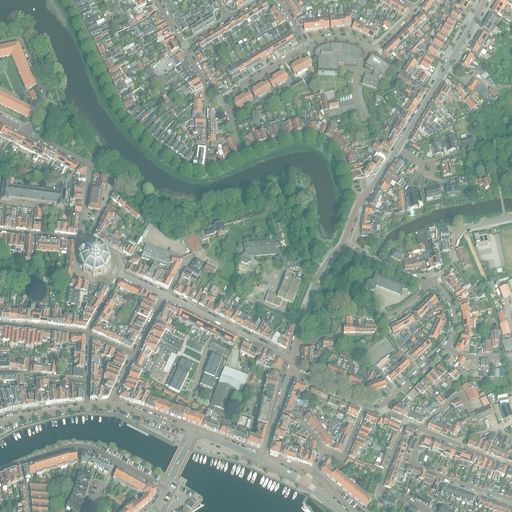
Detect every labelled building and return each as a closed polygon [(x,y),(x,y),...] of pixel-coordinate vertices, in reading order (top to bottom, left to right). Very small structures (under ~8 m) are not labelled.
[(143,0),(140,0),(135,3),(138,8),(146,4),(143,0)] [(212,0),(210,0),(206,3),(209,8),(215,4),(213,1),(212,0)] [(392,0),(387,0),(384,4),(387,6),(385,8),(388,10),(393,1),(392,0)] [(428,0),(426,0),(424,4),(436,12),(437,10),(432,6),(434,4),(433,3),(428,0)] [(87,4),(78,8),(81,13),(92,8),(91,7),(90,5),(94,3),(93,1),(91,2),(87,4)] [(263,2),(259,4),(266,14),(263,10),(268,7),(265,1),(263,2)] [(393,1),(388,10),(389,11),(391,8),(394,10),(398,3),(393,1)] [(468,5),(461,1),(459,4),(457,3),(456,4),(454,3),(452,6),(458,9),(459,6),(465,10),(468,5)] [(497,1),(494,6),(501,10),(504,5),(497,1)] [(173,2),(166,6),(169,11),(176,7),(173,2)] [(296,3),(290,7),(293,12),(299,8),(296,3)] [(353,3),(352,10),(347,10),(347,14),(351,13),(352,11),(355,12),(356,6),(356,4),(353,3)] [(398,3),(394,10),(396,11),(395,14),(397,15),(403,6),(398,3)] [(146,11),(146,12),(155,8),(153,4),(146,7),(146,8),(142,10),(144,12),(146,11)] [(215,4),(209,8),(212,13),(209,14),(212,15),(212,13),(218,10),(217,7),(215,4)] [(257,6),(255,7),(259,13),(262,11),(264,15),(266,14),(259,4),(257,6)] [(436,12),(424,4),(421,8),(429,14),(431,11),(432,12),(435,14),(436,12)] [(403,6),(397,15),(399,16),(400,14),(403,15),(405,12),(406,12),(408,9),(403,6)] [(501,10),(494,6),(492,11),(498,15),(501,10)] [(176,7),(169,11),(170,13),(172,16),(179,13),(176,7)] [(253,8),(250,10),(256,20),(258,19),(256,15),(259,13),(255,7),(253,8)] [(278,9),(277,7),(269,11),(272,16),(280,11),(278,9)] [(457,20),(462,13),(456,9),(456,10),(452,7),(450,9),(452,10),(449,15),(457,20)] [(93,8),(92,8),(81,13),(84,21),(93,17),(92,14),(94,13),(95,12),(93,8)] [(155,8),(146,12),(148,14),(145,15),(146,17),(157,11),(155,8)] [(299,8),(293,12),(296,17),(302,13),(299,8)] [(247,12),(246,13),(249,19),(252,17),(255,21),(256,20),(250,10),(247,12)] [(282,15),(280,11),(272,16),(275,21),(283,16),(282,15)] [(179,13),(172,16),(174,20),(175,21),(182,18),(179,13)] [(244,14),(241,15),(247,26),(249,25),(246,21),(249,19),(246,13),(244,14)] [(146,21),(148,25),(161,18),(159,14),(146,21)] [(210,16),(206,18),(210,25),(214,23),(214,22),(215,21),(212,15),(209,14),(210,16)] [(421,14),(417,18),(422,22),(426,18),(421,14)] [(448,20),(446,23),(453,27),(456,22),(449,18),(450,17),(444,14),(442,16),(448,20)] [(490,14),(486,21),(492,24),(496,18),(500,21),(501,18),(494,14),(493,16),(490,14)] [(238,18),(236,19),(240,24),(243,22),(245,27),(247,26),(241,15),(238,17),(238,18)] [(355,20),(352,28),(357,30),(364,15),(364,16),(362,15),(358,22),(355,20)] [(364,15),(357,30),(362,33),(366,26),(363,24),(364,21),(364,20),(366,16),(364,15)] [(93,17),(84,21),(87,26),(95,23),(95,22),(99,21),(99,19),(97,16),(95,16),(93,17)] [(283,16),(275,21),(278,26),(286,21),(283,16)] [(163,22),(161,18),(148,25),(150,29),(163,22)] [(182,18),(175,21),(178,26),(185,23),(182,18)] [(200,22),(202,25),(203,25),(205,28),(210,25),(206,18),(200,22)] [(417,18),(413,22),(418,26),(420,28),(423,24),(421,22),(422,22),(417,18)] [(95,23),(87,26),(89,32),(98,28),(96,25),(104,21),(103,19),(99,21),(95,22),(95,23)] [(240,24),(236,19),(235,20),(234,19),(231,21),(235,27),(238,32),(239,30),(237,26),(240,24)] [(366,24),(366,26),(362,33),(367,35),(371,27),(372,25),(374,21),(372,20),(369,26),(366,24)] [(303,25),(304,31),(309,30),(308,22),(303,22),(303,21),(300,21),(301,26),(303,25)] [(383,23),(384,25),(382,26),(386,31),(391,27),(385,21),(383,23)] [(492,24),(486,21),(482,27),(485,29),(483,32),(490,35),(491,32),(489,31),(491,27),(493,28),(494,26),(492,24)] [(143,33),(145,35),(145,36),(155,30),(156,33),(158,32),(166,27),(163,22),(150,29),(143,33)] [(200,22),(195,25),(199,32),(204,29),(204,28),(205,28),(203,25),(202,25),(200,22)] [(227,24),(225,25),(229,31),(232,29),(234,33),(236,32),(230,22),(227,24)] [(413,22),(409,26),(414,31),(416,30),(417,31),(420,28),(418,26),(413,22)] [(185,23),(178,26),(178,27),(180,30),(182,32),(188,28),(189,29),(189,26),(187,27),(185,23)] [(446,23),(444,28),(450,32),(453,27),(446,23)] [(98,28),(89,32),(92,37),(101,33),(100,30),(108,26),(107,24),(98,28)] [(189,26),(189,29),(190,29),(193,35),(195,34),(199,32),(195,25),(190,28),(189,26)] [(223,26),(220,28),(227,38),(228,37),(226,33),(229,31),(225,25),(224,26),(223,26)] [(415,32),(414,31),(409,26),(405,30),(411,36),(415,32)] [(156,33),(155,33),(158,38),(161,36),(169,32),(166,27),(158,32),(156,33)] [(371,27),(367,35),(372,38),(373,35),(375,32),(376,32),(377,29),(371,27)] [(218,30),(216,31),(219,37),(222,35),(225,39),(227,38),(220,28),(218,30)] [(450,32),(444,28),(441,32),(448,36),(450,32)] [(101,33),(92,37),(94,43),(103,39),(102,36),(108,33),(107,31),(101,33)] [(214,32),(211,34),(217,44),(219,43),(216,39),(219,37),(216,31),(214,32)] [(404,31),(400,35),(404,39),(408,35),(404,31)] [(438,34),(436,38),(444,43),(447,38),(439,33),(436,31),(435,33),(437,34),(438,34)] [(164,41),(171,36),(169,32),(161,36),(158,38),(159,41),(156,42),(157,44),(164,41)] [(480,32),(477,37),(487,43),(489,40),(490,41),(491,39),(480,32)] [(289,33),(282,37),(288,45),(296,41),(295,40),(292,36),(289,33)] [(208,36),(207,37),(210,42),(213,41),(215,45),(217,44),(211,34),(208,35),(208,36)] [(400,35),(396,39),(400,43),(404,39),(400,35)] [(103,39),(94,43),(97,48),(106,44),(105,41),(108,40),(110,39),(109,36),(103,39)] [(164,41),(157,44),(161,42),(164,46),(169,44),(174,41),(171,36),(164,41)] [(205,37),(202,39),(206,45),(205,45),(208,50),(210,48),(207,44),(210,42),(207,37),(205,38),(205,37)] [(282,37),(276,41),(281,49),(288,45),(282,37)] [(476,42),(475,44),(486,51),(487,50),(485,48),(488,43),(487,43),(477,37),(475,42),(476,42)] [(422,38),(418,42),(415,46),(417,47),(423,41),(424,42),(426,40),(422,38)] [(428,41),(433,44),(439,48),(440,48),(444,43),(436,38),(434,41),(430,38),(428,41)] [(200,48),(200,49),(204,51),(202,48),(204,46),(205,45),(206,45),(202,39),(199,41),(197,43),(200,48)] [(396,39),(391,43),(398,49),(402,45),(400,43),(396,39)] [(169,44),(164,46),(164,47),(169,44),(171,47),(168,49),(170,53),(175,50),(176,51),(179,49),(174,41),(169,44)] [(276,41),(269,45),(274,54),(281,49),(276,41)] [(314,54),(315,55),(315,56),(316,58),(317,59),(319,59),(318,70),(338,71),(338,63),(344,63),(344,64),(357,65),(357,61),(358,61),(359,60),(360,59),(361,59),(361,58),(362,57),(362,55),(362,54),(362,53),(361,52),(360,51),(360,50),(353,46),(346,44),(334,43),(328,44),(321,46),(319,46),(318,48),(316,49),(315,51),(314,52),(314,53),(314,54)] [(391,43),(387,46),(392,51),(396,47),(398,49),(391,43)] [(439,48),(433,44),(428,52),(435,57),(439,51),(438,50),(439,48)] [(486,51),(475,44),(471,50),(473,51),(471,53),(479,57),(481,53),(485,56),(487,52),(486,51)] [(17,45),(0,48),(0,58),(11,56),(25,88),(27,88),(28,89),(35,86),(17,45)] [(269,45),(262,49),(267,58),(274,54),(269,45)] [(97,49),(100,55),(107,51),(105,46),(97,49)] [(392,51),(387,46),(383,51),(384,52),(383,54),(387,58),(391,54),(399,62),(401,60),(393,53),(392,51)] [(109,50),(107,51),(100,55),(102,59),(110,55),(111,54),(118,50),(117,48),(113,50),(114,51),(110,52),(109,50)] [(194,54),(197,58),(203,55),(202,52),(204,51),(200,49),(200,50),(194,54)] [(262,49),(255,53),(260,62),(267,58),(262,49)] [(247,55),(248,57),(253,66),(260,62),(255,53),(254,51),(247,55)] [(110,55),(102,59),(104,63),(117,56),(119,55),(118,53),(112,56),(112,57),(111,57),(110,55)] [(468,53),(464,59),(471,63),(477,66),(479,65),(474,62),(472,61),(475,57),(468,53)] [(117,56),(104,63),(105,66),(114,62),(118,60),(121,58),(119,55),(117,56)] [(203,55),(197,58),(200,63),(210,58),(208,56),(205,58),(203,55)] [(371,55),(365,65),(374,70),(372,77),(365,74),(362,84),(376,88),(379,79),(378,79),(380,75),(383,76),(389,67),(371,55)] [(424,60),(422,59),(422,60),(430,65),(434,60),(427,56),(424,60)] [(248,57),(241,61),(246,70),(253,66),(248,57)] [(301,59),(291,65),(292,67),(290,68),(294,74),(295,73),(296,75),(306,68),(306,67),(312,63),(308,57),(302,61),(301,59)] [(422,60),(422,59),(420,57),(418,60),(422,62),(422,61),(423,62),(420,66),(428,70),(430,65),(422,60)] [(114,62),(105,66),(107,70),(126,60),(127,60),(126,58),(117,63),(114,64),(114,62)] [(186,60),(182,62),(187,70),(192,66),(188,59),(186,60)] [(409,75),(417,63),(410,59),(402,71),(409,75)] [(471,63),(464,59),(461,64),(467,68),(465,72),(468,74),(472,70),(468,68),(470,65),(475,68),(477,66),(471,63)] [(126,60),(107,70),(110,75),(121,69),(120,67),(127,62),(126,60)] [(241,61),(234,66),(240,74),(246,70),(241,61)] [(202,66),(206,74),(213,70),(214,70),(212,65),(208,67),(207,64),(202,66)] [(481,65),(476,69),(484,80),(489,77),(481,65)] [(186,70),(183,72),(183,73),(186,71),(190,76),(196,72),(192,66),(187,70),(186,70)] [(240,74),(234,66),(227,70),(230,73),(229,74),(232,79),(231,79),(240,74)] [(121,69),(110,75),(112,81),(123,76),(124,75),(121,69)] [(213,70),(206,74),(208,78),(215,74),(220,72),(219,71),(215,73),(213,70)] [(281,71),(271,77),(272,79),(268,81),(272,87),(276,85),(277,86),(287,80),(286,79),(288,78),(284,72),(282,72),(281,71)] [(416,77),(416,78),(415,79),(422,83),(427,75),(420,71),(416,77)] [(199,77),(196,72),(190,76),(190,77),(189,77),(191,81),(186,83),(187,85),(197,78),(198,78),(199,77)] [(215,74),(208,78),(210,82),(218,79),(216,76),(220,74),(220,72),(215,74)] [(412,93),(413,93),(421,98),(425,91),(420,87),(400,74),(397,77),(414,89),(412,93)] [(123,76),(112,81),(115,87),(117,86),(127,80),(125,75),(124,75),(123,76)] [(218,79),(210,82),(213,87),(220,83),(219,80),(222,78),(222,77),(218,79)] [(131,83),(131,82),(132,82),(130,78),(127,80),(117,86),(120,93),(122,92),(123,95),(128,92),(125,85),(126,85),(127,85),(127,84),(128,84),(129,84),(129,83),(130,83),(131,83)] [(166,84),(163,78),(158,81),(162,87),(166,84)] [(199,82),(197,78),(187,85),(181,88),(185,96),(190,93),(189,91),(190,91),(188,89),(199,82)] [(494,99),(498,96),(497,95),(492,88),(488,91),(482,83),(474,78),(467,88),(472,91),(489,102),(494,98),(494,99)] [(220,83),(213,87),(215,91),(225,86),(224,84),(223,81),(220,83)] [(188,89),(190,91),(192,89),(193,88),(196,92),(202,88),(199,82),(188,89)] [(262,83),(252,89),(253,90),(251,91),(255,97),(256,96),(257,98),(267,92),(267,90),(271,88),(267,82),(263,84),(262,83)] [(443,83),(438,91),(436,94),(444,99),(451,87),(443,83)] [(471,110),(479,105),(459,85),(456,88),(463,99),(466,101),(465,102),(471,110)] [(194,101),(195,101),(197,101),(197,100),(202,100),(205,100),(205,94),(203,94),(203,88),(196,93),(197,94),(197,98),(194,98),(194,101)] [(32,100),(38,98),(35,90),(29,92),(32,100)] [(122,97),(124,102),(133,97),(134,97),(132,91),(122,97)] [(0,93),(0,104),(28,118),(29,117),(30,118),(34,111),(0,93)] [(238,107),(239,109),(249,103),(248,101),(252,99),(249,93),(245,95),(244,94),(234,100),(234,101),(233,102),(237,108),(238,107)] [(413,93),(411,98),(418,103),(421,98),(413,93)] [(444,99),(436,94),(433,99),(441,105),(444,99)] [(337,101),(328,103),(327,95),(321,96),(324,109),(329,108),(329,110),(338,108),(337,101)] [(133,97),(124,102),(123,103),(126,110),(134,104),(133,102),(135,101),(133,97)] [(410,98),(409,102),(415,107),(418,103),(411,98),(410,98)] [(433,99),(430,104),(435,108),(438,110),(439,108),(445,113),(447,111),(445,108),(441,105),(433,99)] [(404,110),(410,115),(415,107),(409,102),(404,110)] [(430,104),(428,107),(436,113),(436,114),(439,116),(441,118),(439,116),(441,115),(442,116),(443,115),(441,113),(438,110),(435,108),(430,104)] [(127,111),(133,118),(140,110),(135,105),(127,111)] [(397,110),(394,115),(397,118),(405,124),(410,115),(404,110),(403,109),(398,106),(396,110),(397,110)] [(140,110),(133,118),(137,122),(145,115),(142,112),(146,109),(145,107),(141,110),(140,110)] [(202,107),(193,107),(193,111),(192,111),(192,118),(194,117),(196,116),(196,113),(202,113),(202,107)] [(428,107),(426,111),(434,117),(435,118),(436,117),(434,116),(436,114),(436,115),(436,116),(440,120),(441,118),(439,116),(436,114),(436,113),(428,107)] [(145,115),(137,122),(141,126),(149,119),(147,117),(154,110),(152,108),(145,115)] [(208,111),(208,119),(216,119),(218,119),(218,111),(208,111)] [(426,111),(424,115),(433,122),(435,123),(438,120),(435,118),(434,117),(426,111)] [(299,121),(302,130),(308,130),(306,122),(306,120),(305,113),(303,113),(304,121),(299,121)] [(149,119),(141,126),(144,128),(145,130),(153,123),(151,120),(156,115),(154,114),(149,119)] [(204,124),(204,119),(201,119),(201,118),(199,118),(199,115),(196,116),(194,117),(195,119),(195,122),(190,122),(190,124),(189,124),(189,126),(191,126),(191,124),(204,124)] [(424,115),(421,120),(427,124),(429,121),(432,123),(435,125),(436,124),(435,123),(433,122),(424,115)] [(153,123),(145,130),(150,135),(157,127),(154,124),(160,119),(159,117),(153,123)] [(279,123),(276,125),(280,135),(285,133),(282,124),(280,118),(277,119),(279,123)] [(405,124),(397,118),(391,127),(400,132),(405,124)] [(299,120),(292,122),(294,131),(295,131),(302,130),(299,121),(299,120)] [(421,120),(418,125),(424,130),(430,134),(432,133),(429,130),(429,131),(427,128),(426,127),(425,126),(427,124),(421,120)] [(315,122),(315,124),(317,132),(323,135),(326,126),(326,121),(323,121),(322,122),(321,124),(315,122)] [(271,127),(269,124),(269,122),(266,123),(268,128),(265,129),(269,139),(275,137),(271,127)] [(275,122),(269,124),(271,127),(275,137),(280,135),(276,125),(275,122)] [(292,122),(282,124),(285,133),(287,133),(294,131),(292,122)] [(324,135),(330,138),(336,129),(337,129),(330,125),(331,123),(329,122),(326,130),(327,130),(324,135)] [(157,127),(150,135),(155,138),(162,129),(160,127),(161,125),(162,124),(160,123),(159,123),(157,127)] [(418,125),(415,130),(421,134),(421,133),(422,134),(423,131),(429,136),(430,135),(430,134),(424,130),(418,125)] [(162,129),(155,138),(159,142),(165,134),(163,132),(166,128),(164,126),(163,129),(162,129)] [(261,131),(258,132),(262,141),(267,139),(262,126),(261,126),(261,127),(260,128),(261,131)] [(2,138),(8,141),(13,131),(7,128),(2,138)] [(336,129),(330,138),(336,143),(341,136),(336,132),(338,130),(337,129),(336,129)] [(165,134),(159,142),(164,145),(172,135),(170,138),(167,135),(171,131),(169,130),(166,134),(165,134)] [(390,136),(391,137),(396,140),(399,133),(393,130),(390,136)] [(415,130),(408,140),(413,143),(418,135),(420,136),(421,134),(415,130)] [(13,131),(8,141),(12,143),(10,146),(9,149),(11,150),(12,150),(13,147),(12,147),(14,144),(19,134),(13,131)] [(245,138),(247,137),(251,146),(256,144),(252,132),(251,131),(244,134),(245,138)] [(254,131),(252,132),(256,144),(262,141),(258,132),(255,133),(254,131)] [(19,134),(14,144),(20,147),(25,137),(19,134)] [(447,148),(448,151),(455,149),(453,143),(456,142),(454,134),(450,135),(451,136),(447,137),(448,141),(445,142),(445,143),(443,143),(445,148),(447,148)] [(172,135),(164,145),(168,149),(170,147),(174,141),(172,139),(174,137),(172,135)] [(341,136),(336,143),(343,150),(349,144),(343,138),(349,137),(348,135),(341,136)] [(471,145),(472,149),(478,147),(476,143),(474,144),(472,136),(461,140),(464,147),(471,145)] [(25,137),(20,147),(25,150),(30,140),(25,137)] [(387,143),(386,137),(382,138),(384,141),(381,144),(381,142),(377,144),(375,142),(372,147),(377,151),(380,146),(388,152),(391,148),(390,146),(388,145),(388,144),(389,145),(387,143)] [(389,139),(386,137),(387,143),(389,145),(392,146),(396,140),(391,137),(389,139)] [(174,141),(170,147),(174,151),(180,143),(176,139),(174,141)] [(30,140),(25,150),(22,156),(24,157),(27,152),(26,152),(27,151),(31,153),(36,143),(30,140)] [(180,143),(174,151),(179,155),(185,147),(185,145),(181,142),(180,143)] [(36,143),(31,153),(34,155),(33,157),(34,157),(35,158),(41,145),(36,143)] [(222,144),(220,145),(222,148),(221,152),(225,158),(238,152),(236,149),(232,151),(229,152),(226,147),(223,148),(222,144)] [(431,146),(434,156),(440,154),(437,144),(431,146)] [(35,158),(34,157),(33,159),(36,161),(38,157),(37,157),(37,156),(42,158),(46,148),(41,145),(35,158)] [(222,148),(220,145),(218,146),(220,151),(216,153),(219,161),(225,158),(221,152),(222,148)] [(185,147),(179,155),(183,158),(188,152),(188,151),(189,150),(185,147)] [(46,148),(42,158),(40,160),(44,162),(48,164),(48,163),(49,161),(47,160),(52,151),(46,148)] [(203,160),(204,150),(199,149),(198,154),(196,153),(195,156),(194,162),(197,163),(197,165),(202,165),(203,160)] [(353,150),(345,154),(348,158),(356,156),(357,156),(357,155),(356,156),(354,151),(356,151),(356,149),(354,150),(353,150)] [(188,152),(183,158),(188,162),(189,160),(193,156),(193,154),(188,151),(189,150),(188,151),(188,152)] [(52,163),(53,160),(57,153),(52,151),(47,160),(49,161),(48,163),(49,164),(50,162),(52,163)] [(62,156),(57,153),(53,160),(57,162),(55,166),(57,167),(62,156)] [(209,164),(216,163),(216,160),(215,157),(216,157),(215,155),(208,157),(208,159),(208,160),(209,164)] [(374,160),(375,160),(381,164),(384,160),(375,155),(373,157),(376,158),(375,160),(374,160)] [(62,156),(57,167),(59,168),(61,164),(64,166),(67,158),(62,156)] [(356,156),(348,158),(348,160),(349,165),(359,163),(358,160),(357,156),(356,156)] [(64,166),(63,170),(61,175),(63,175),(66,167),(69,169),(72,161),(67,158),(64,166)] [(375,160),(374,160),(373,161),(372,160),(370,158),(368,160),(369,160),(372,164),(375,166),(378,169),(381,164),(375,160)] [(399,171),(403,165),(403,164),(396,159),(391,167),(399,172),(400,171),(399,171)] [(72,161),(69,169),(73,171),(79,164),(72,161)] [(365,167),(364,167),(372,172),(375,166),(368,162),(366,165),(365,167)] [(441,164),(443,176),(451,175),(449,163),(441,164)] [(81,176),(81,179),(85,179),(87,168),(81,166),(76,172),(82,175),(82,176),(81,176)] [(364,167),(363,167),(363,169),(364,171),(365,176),(365,178),(368,177),(372,172),(364,167)] [(391,167),(388,171),(398,177),(401,173),(399,172),(391,167)] [(361,172),(351,174),(352,180),(360,178),(365,177),(365,176),(364,171),(361,172)] [(388,171),(385,176),(391,180),(391,181),(395,183),(397,185),(399,186),(402,188),(405,183),(403,181),(398,177),(388,171)] [(94,172),(93,176),(98,178),(97,181),(96,181),(100,182),(100,183),(104,184),(106,177),(105,177),(101,175),(94,172)] [(482,180),(478,181),(478,179),(475,180),(476,185),(478,184),(479,187),(484,186),(483,185),(484,185),(485,189),(491,188),(490,182),(491,182),(489,175),(487,175),(488,180),(483,181),(482,180)] [(385,176),(383,180),(393,186),(395,183),(391,181),(391,180),(385,176)] [(451,184),(446,185),(448,193),(455,192),(459,192),(458,185),(460,184),(460,185),(467,184),(466,176),(458,177),(459,182),(458,183),(458,182),(454,183),(451,183),(451,184)] [(7,177),(6,178),(4,178),(3,185),(2,192),(1,200),(9,200),(9,199),(11,200),(11,198),(14,198),(18,198),(18,199),(20,199),(24,200),(24,199),(26,200),(26,199),(30,200),(36,201),(40,201),(42,202),(42,198),(45,198),(46,190),(41,190),(27,188),(23,188),(20,187),(13,186),(14,179),(11,179),(11,177),(7,177)] [(79,179),(77,188),(84,189),(85,179),(81,179),(79,179)] [(381,183),(390,190),(392,191),(394,187),(393,186),(383,180),(381,183)] [(96,189),(103,190),(104,184),(100,183),(100,182),(96,181),(96,182),(97,182),(96,189)] [(42,198),(42,202),(45,202),(47,202),(48,202),(51,203),(54,203),(54,205),(56,205),(56,206),(64,207),(65,200),(66,193),(66,186),(64,186),(64,184),(59,183),(59,185),(56,185),(56,192),(49,191),(46,190),(45,198),(42,198)] [(381,183),(378,188),(383,191),(387,194),(389,192),(390,190),(381,183)] [(439,187),(425,190),(427,198),(441,195),(439,187)] [(96,189),(91,188),(87,209),(99,211),(103,190),(96,189)] [(378,188),(375,193),(382,197),(380,196),(383,191),(378,188)] [(409,200),(406,201),(408,208),(410,207),(410,208),(414,207),(418,206),(418,203),(422,202),(420,191),(415,192),(415,190),(412,191),(407,192),(409,200)] [(372,199),(378,202),(379,203),(380,200),(382,197),(375,193),(372,199)] [(121,198),(118,203),(118,204),(118,205),(120,207),(121,206),(136,219),(139,215),(121,198)] [(71,206),(72,205),(75,206),(82,207),(83,201),(73,200),(73,199),(70,199),(69,206),(71,206)] [(378,202),(372,199),(369,204),(375,208),(378,208),(381,204),(379,203),(378,202)] [(109,204),(107,207),(116,213),(118,210),(109,204)] [(34,222),(33,231),(40,231),(42,210),(35,209),(34,219),(34,222)] [(107,209),(104,214),(112,218),(115,213),(107,209)] [(70,216),(70,217),(73,217),(71,228),(77,228),(79,215),(71,214),(70,216)] [(104,214),(101,220),(111,224),(112,225),(115,220),(112,218),(104,214)] [(362,225),(371,225),(377,226),(379,226),(380,220),(383,220),(383,218),(380,218),(380,217),(375,217),(372,217),(368,215),(363,214),(362,219),(362,225)] [(5,219),(4,228),(11,229),(11,221),(12,215),(10,215),(9,218),(11,218),(11,219),(5,219)] [(61,223),(60,233),(66,234),(67,229),(68,229),(68,228),(70,228),(70,217),(70,216),(68,216),(68,222),(69,223),(69,224),(61,223)] [(99,226),(98,228),(103,230),(104,228),(108,230),(111,224),(101,220),(99,226)] [(149,223),(141,236),(145,238),(152,225),(149,223)] [(215,226),(213,227),(215,233),(217,233),(218,237),(225,235),(224,231),(225,230),(225,231),(227,230),(226,228),(224,228),(223,229),(222,224),(221,223),(215,225),(215,226)] [(213,229),(204,231),(201,232),(203,240),(210,238),(209,235),(215,233),(213,227),(213,229)] [(511,227),(502,229),(507,250),(511,248),(511,227)] [(94,236),(98,239),(100,235),(103,230),(98,228),(97,231),(94,236)] [(448,238),(448,232),(447,232),(447,228),(439,229),(438,229),(439,238),(441,238),(448,238)] [(103,230),(100,235),(98,239),(103,241),(107,233),(103,230)] [(107,233),(103,241),(107,244),(112,237),(112,236),(114,233),(112,236),(107,233)] [(129,240),(128,242),(114,233),(112,236),(115,238),(117,239),(121,241),(127,245),(123,253),(131,258),(134,249),(135,248),(137,245),(129,240)] [(487,233),(474,236),(477,247),(490,244),(487,233)] [(192,253),(202,248),(195,234),(184,237),(184,238),(187,245),(192,253)] [(112,237),(107,244),(113,247),(117,239),(115,238),(114,239),(112,238),(113,237),(112,237)] [(25,238),(23,253),(22,265),(27,265),(27,261),(32,261),(35,239),(25,238)] [(59,253),(60,241),(37,239),(36,251),(59,253)] [(117,239),(113,247),(118,250),(121,244),(120,243),(120,242),(121,241),(117,239)] [(275,240),(253,242),(244,243),(245,253),(240,257),(241,262),(246,265),(251,261),(250,256),(254,256),(276,254),(275,247),(280,246),(279,243),(275,243),(275,240)] [(121,244),(118,250),(123,253),(127,245),(121,241),(120,242),(120,243),(121,244)] [(175,274),(182,260),(175,258),(176,255),(145,244),(140,257),(149,260),(147,268),(151,269),(152,267),(156,268),(158,269),(160,264),(166,266),(164,271),(175,274)] [(449,252),(449,244),(442,244),(437,244),(434,244),(437,244),(440,244),(440,249),(442,249),(442,252),(449,252)] [(82,271),(84,272),(85,272),(86,272),(92,274),(91,275),(93,276),(92,276),(93,276),(93,277),(95,277),(95,276),(96,275),(102,273),(103,273),(104,273),(106,272),(105,272),(106,270),(107,270),(108,268),(109,265),(110,263),(110,261),(109,261),(109,260),(108,260),(106,254),(107,254),(106,253),(107,252),(106,250),(105,251),(104,250),(103,251),(98,248),(97,247),(97,246),(95,246),(94,246),(95,247),(93,247),(93,248),(88,250),(87,249),(86,250),(86,249),(85,249),(84,250),(84,251),(84,252),(83,251),(80,252),(78,255),(79,258),(79,261),(80,261),(80,262),(81,263),(83,268),(83,269),(83,270),(82,271)] [(464,268),(470,265),(461,248),(456,250),(464,268)] [(131,258),(129,263),(136,266),(139,260),(136,259),(137,257),(134,256),(136,250),(134,249),(131,258)] [(401,262),(405,254),(394,249),(391,256),(401,262)] [(422,255),(425,262),(430,260),(428,253),(422,255)] [(430,260),(434,268),(441,265),(438,256),(430,259),(430,260)] [(410,261),(409,261),(411,264),(409,264),(410,269),(415,268),(419,267),(418,262),(417,259),(413,260),(411,261),(410,258),(409,258),(410,261)] [(194,260),(190,266),(197,270),(201,264),(194,260)] [(423,260),(418,262),(419,267),(421,271),(427,270),(423,260)] [(434,268),(430,260),(425,262),(428,270),(434,268)] [(129,263),(126,270),(135,274),(138,266),(136,266),(129,263)] [(135,274),(143,278),(147,268),(139,264),(138,266),(135,274)] [(207,264),(204,270),(213,275),(216,269),(207,264)] [(151,281),(156,268),(152,267),(151,269),(147,268),(143,278),(151,281)] [(156,284),(160,276),(160,274),(161,272),(162,270),(158,269),(156,268),(151,281),(156,284)] [(186,268),(183,273),(190,277),(196,280),(197,278),(192,275),(193,272),(186,268)] [(175,274),(164,271),(162,270),(161,272),(165,274),(164,277),(172,280),(175,274)] [(400,295),(403,289),(407,290),(407,289),(408,286),(404,285),(384,277),(385,274),(380,271),(377,270),(376,273),(375,273),(375,274),(373,280),(367,281),(365,286),(369,291),(374,290),(376,285),(380,286),(380,287),(400,295)] [(72,271),(65,271),(65,274),(63,275),(63,278),(70,280),(70,279),(71,279),(72,271)] [(292,304),(300,282),(294,279),(294,278),(295,275),(287,272),(278,295),(269,291),(265,302),(279,307),(282,300),(292,304)] [(190,277),(183,273),(181,278),(188,282),(190,283),(191,281),(189,280),(190,277)] [(444,282),(451,277),(454,276),(452,273),(451,274),(450,273),(442,278),(444,282)] [(161,286),(168,289),(172,280),(164,277),(163,277),(161,280),(163,281),(161,286)] [(451,277),(444,282),(448,286),(454,281),(451,277)] [(117,286),(124,289),(127,284),(120,280),(117,286)] [(173,292),(180,295),(184,288),(179,286),(179,285),(181,284),(182,282),(180,280),(173,292)] [(75,290),(69,288),(67,303),(77,305),(80,292),(80,291),(82,282),(76,281),(75,290)] [(454,281),(448,286),(451,289),(458,285),(454,281)] [(88,283),(82,282),(80,291),(87,292),(88,283)] [(184,288),(180,295),(187,299),(188,299),(195,286),(190,283),(188,282),(184,288)] [(127,284),(124,289),(130,293),(133,287),(127,284)] [(458,285),(451,289),(454,293),(461,289),(461,288),(466,286),(465,284),(463,285),(459,287),(458,285)] [(461,289),(454,293),(456,298),(464,294),(467,292),(466,289),(471,287),(469,284),(466,286),(461,288),(461,289)] [(503,298),(507,297),(511,295),(508,285),(500,288),(503,298)] [(100,286),(98,294),(104,295),(108,289),(100,286)] [(195,286),(188,299),(192,301),(197,292),(197,291),(198,289),(198,288),(199,288),(195,286)] [(202,294),(197,304),(203,307),(214,287),(213,286),(206,297),(205,296),(208,291),(205,289),(202,294)] [(133,287),(130,293),(139,297),(139,296),(140,294),(139,294),(140,290),(133,287)] [(214,287),(203,307),(204,307),(209,310),(213,302),(218,292),(220,290),(214,287)] [(197,292),(192,301),(197,304),(202,294),(200,293),(201,290),(199,288),(198,288),(198,289),(197,291),(197,292)] [(139,296),(146,300),(149,294),(140,290),(139,294),(140,294),(139,296)] [(94,296),(94,298),(101,301),(104,295),(98,294),(92,293),(91,295),(94,296)] [(124,300),(112,294),(109,301),(118,305),(120,302),(125,304),(126,301),(124,300)] [(149,294),(146,300),(146,301),(148,301),(155,305),(157,301),(158,299),(150,295),(149,294)] [(428,297),(426,299),(432,305),(433,306),(434,309),(438,308),(437,307),(438,307),(435,304),(438,301),(431,295),(428,297)] [(92,300),(91,302),(98,305),(101,301),(94,298),(90,297),(89,299),(92,300)] [(142,304),(138,303),(142,304),(152,309),(155,305),(148,301),(146,301),(141,298),(141,300),(143,301),(142,304)] [(426,299),(422,303),(428,309),(432,305),(433,306),(432,305),(426,299)] [(3,306),(2,320),(9,321),(10,311),(10,307),(3,307),(4,300),(3,306)] [(84,301),(87,303),(89,304),(88,306),(87,306),(88,306),(96,310),(98,305),(91,302),(90,302),(87,301),(85,300),(84,301)] [(220,300),(218,305),(214,312),(219,315),(225,304),(227,302),(225,300),(223,303),(221,302),(221,301),(220,300)] [(49,319),(48,324),(56,325),(58,311),(58,307),(53,306),(54,302),(51,302),(50,309),(49,317),(49,319)] [(108,302),(105,309),(111,312),(114,305),(108,302)] [(140,308),(138,307),(150,313),(152,309),(142,304),(138,303),(138,302),(137,304),(141,306),(140,308)] [(213,302),(209,310),(214,312),(218,305),(213,302)] [(26,311),(24,322),(31,322),(33,311),(34,311),(35,303),(31,303),(30,307),(29,309),(29,311),(27,311),(27,310),(26,310),(26,309),(26,311)] [(33,311),(31,322),(40,323),(41,309),(42,309),(43,303),(39,303),(38,311),(34,311),(33,311)] [(418,307),(424,313),(428,309),(422,303),(418,307)] [(167,304),(164,309),(168,311),(166,315),(168,318),(169,317),(169,318),(170,319),(171,317),(170,316),(171,312),(173,313),(176,308),(167,304)] [(225,304),(219,315),(224,318),(228,311),(229,311),(230,307),(225,304)] [(466,305),(460,307),(462,314),(468,312),(466,305)] [(87,306),(84,312),(84,313),(93,315),(96,310),(88,306),(87,306)] [(130,328),(130,329),(131,327),(132,325),(135,320),(136,318),(137,315),(147,320),(150,313),(138,307),(135,312),(127,327),(130,328)] [(228,311),(224,318),(229,320),(233,313),(235,311),(235,310),(230,307),(229,311),(228,311)] [(424,313),(418,307),(416,309),(417,309),(414,312),(419,318),(424,313)] [(17,311),(16,321),(24,322),(26,311),(26,309),(17,308),(17,311)] [(173,313),(177,315),(176,318),(177,319),(181,310),(181,311),(176,308),(173,313)] [(41,309),(40,323),(48,324),(49,319),(49,317),(50,309),(50,310),(42,309),(41,309)] [(105,309),(101,314),(109,319),(111,315),(113,316),(115,313),(111,312),(105,309)] [(164,309),(160,316),(171,322),(167,319),(168,317),(168,318),(166,315),(168,311),(164,309)] [(181,310),(177,319),(177,318),(182,321),(181,322),(186,324),(187,323),(191,325),(195,317),(182,311),(181,310)] [(58,311),(56,325),(64,326),(63,326),(64,326),(64,315),(60,315),(60,311),(58,311)] [(64,315),(64,326),(71,327),(72,316),(72,311),(72,316),(64,315),(65,315),(64,315)] [(233,313),(229,320),(235,323),(241,314),(235,311),(233,313)] [(497,314),(501,324),(499,325),(503,336),(511,334),(504,312),(497,314)] [(101,314),(97,322),(101,324),(102,321),(107,323),(108,320),(109,319),(101,314)] [(241,314),(235,323),(243,328),(249,318),(244,316),(241,314)] [(407,316),(405,318),(410,325),(411,328),(412,329),(414,332),(417,330),(411,324),(415,321),(410,314),(408,316),(407,316)] [(136,318),(135,320),(137,320),(144,324),(147,320),(137,315),(136,318)] [(78,316),(76,316),(76,318),(75,321),(77,321),(77,327),(85,329),(88,323),(81,322),(80,320),(78,319),(78,316)] [(160,316),(156,323),(166,328),(167,326),(173,329),(174,328),(170,325),(171,322),(160,316)] [(195,317),(191,325),(196,328),(195,329),(200,331),(200,330),(205,332),(209,324),(195,317)] [(249,318),(243,328),(250,331),(256,321),(257,319),(254,318),(251,323),(247,321),(249,318)] [(405,318),(400,321),(404,328),(405,330),(408,328),(407,326),(409,325),(411,328),(410,325),(405,318)] [(256,321),(250,331),(254,333),(260,323),(256,321),(257,319),(256,321)] [(470,320),(463,321),(463,328),(473,327),(473,319),(470,320)] [(137,320),(134,326),(142,329),(144,325),(144,324),(137,320)] [(436,320),(434,326),(442,329),(442,327),(444,323),(443,323),(444,322),(440,321),(440,322),(436,320)] [(361,321),(360,321),(360,333),(370,333),(370,328),(365,328),(365,324),(363,324),(363,321),(361,321)] [(400,321),(395,323),(399,331),(399,330),(404,328),(400,321)] [(97,322),(94,327),(101,330),(103,325),(101,324),(97,322)] [(265,327),(259,336),(264,338),(269,330),(270,329),(272,324),(268,322),(267,324),(265,327)] [(370,323),(365,322),(365,324),(365,328),(370,328),(370,333),(375,333),(376,325),(369,324),(370,323)] [(156,323),(153,329),(163,335),(182,345),(182,344),(163,334),(165,330),(170,333),(169,334),(184,341),(186,336),(173,329),(167,326),(166,328),(156,323)] [(260,323),(254,333),(259,336),(265,327),(267,324),(265,323),(264,325),(260,323)] [(400,332),(399,331),(395,323),(393,324),(393,325),(390,326),(393,333),(397,332),(397,333),(400,332)] [(209,324),(205,332),(212,336),(216,328),(209,324)] [(283,336),(281,341),(287,344),(290,338),(287,337),(288,333),(291,334),(294,326),(288,324),(285,332),(283,336)] [(103,325),(101,330),(99,334),(107,338),(108,336),(106,335),(107,331),(108,329),(112,331),(114,328),(109,326),(109,328),(103,325)] [(131,327),(130,329),(139,333),(142,329),(134,326),(133,325),(132,325),(131,327)] [(431,331),(439,334),(442,329),(434,326),(432,331),(431,331)] [(128,331),(127,333),(137,337),(139,333),(130,329),(125,327),(124,330),(128,331)] [(269,330),(264,338),(271,342),(276,332),(277,330),(279,328),(277,327),(274,332),(276,333),(275,334),(269,330),(270,329),(269,330)] [(216,328),(212,336),(219,339),(223,331),(216,328)] [(465,329),(466,334),(469,335),(471,336),(473,336),(473,338),(475,339),(476,336),(480,336),(480,334),(473,334),(473,333),(471,333),(471,328),(465,329)] [(2,341),(10,342),(11,330),(4,329),(3,329),(3,337),(2,341)] [(10,342),(10,345),(18,346),(18,343),(20,330),(11,329),(11,330),(10,342)] [(108,336),(107,338),(114,341),(116,335),(117,332),(116,334),(113,334),(114,332),(112,331),(108,329),(107,331),(106,335),(108,336)] [(116,335),(114,341),(120,344),(123,338),(119,336),(120,334),(120,333),(121,330),(118,329),(117,332),(116,335)] [(149,336),(179,351),(182,345),(163,335),(153,329),(149,336)] [(20,330),(18,343),(26,344),(27,331),(20,330)] [(26,344),(25,347),(34,348),(34,345),(35,332),(27,331),(26,344)] [(223,331),(219,339),(224,342),(223,343),(228,345),(229,344),(233,346),(237,338),(224,332),(224,331),(223,331)] [(439,334),(431,331),(429,336),(436,340),(438,336),(439,334)] [(490,340),(491,340),(492,347),(498,347),(497,341),(499,341),(498,331),(490,332),(491,336),(490,337),(490,340)] [(35,332),(34,345),(42,345),(42,342),(43,333),(35,332)] [(276,332),(271,342),(278,346),(281,341),(283,336),(276,332)] [(43,333),(42,342),(46,342),(47,342),(49,342),(49,341),(50,341),(50,334),(43,333)] [(127,333),(126,335),(130,337),(129,340),(128,341),(134,344),(137,337),(127,333)] [(49,342),(47,342),(47,349),(51,350),(59,351),(59,350),(57,350),(57,349),(56,349),(57,346),(56,345),(57,334),(52,334),(52,344),(50,344),(50,341),(49,341),(49,342)] [(149,336),(146,341),(171,354),(177,356),(179,351),(149,336)] [(502,342),(504,346),(505,351),(511,349),(511,342),(511,339),(505,341),(504,336),(501,337),(503,342),(502,342)] [(71,345),(70,346),(71,346),(75,347),(75,346),(76,346),(76,349),(78,350),(79,346),(84,347),(85,337),(80,337),(78,337),(77,342),(79,342),(79,346),(71,345)] [(123,338),(120,344),(126,347),(128,341),(129,340),(127,340),(123,338)] [(328,348),(333,348),(333,339),(322,340),(323,347),(327,347),(327,349),(328,349),(328,348)] [(396,343),(400,347),(405,343),(402,339),(400,341),(399,340),(396,343)] [(425,339),(421,343),(427,349),(431,345),(429,343),(425,339)] [(460,339),(457,344),(464,347),(467,341),(460,339)] [(189,340),(187,346),(200,352),(203,347),(189,340)] [(93,341),(92,346),(103,350),(104,346),(95,342),(93,341)] [(144,346),(143,347),(152,353),(153,354),(155,355),(156,353),(158,355),(159,355),(161,356),(162,354),(169,358),(171,354),(157,347),(146,341),(144,346)] [(281,341),(278,346),(285,350),(287,344),(281,341)] [(482,348),(483,353),(492,352),(491,348),(490,341),(482,342),(482,344),(479,343),(479,346),(478,346),(478,348),(482,348)] [(230,354),(231,351),(212,342),(210,345),(230,354)] [(240,352),(247,355),(251,345),(244,342),(240,352)] [(417,344),(416,345),(422,353),(427,349),(421,343),(419,345),(417,344)] [(464,347),(457,344),(455,349),(462,352),(464,347)] [(251,345),(247,355),(254,359),(256,355),(258,348),(251,345)] [(416,345),(411,349),(412,351),(413,351),(418,357),(422,353),(416,345)] [(75,347),(75,348),(75,349),(75,353),(74,353),(84,354),(84,347),(79,346),(78,350),(76,349),(76,346),(75,346),(75,347)] [(92,346),(92,350),(102,354),(103,350),(92,346)] [(228,358),(229,356),(210,346),(208,349),(228,358)] [(143,347),(140,354),(151,362),(152,360),(151,357),(153,354),(152,353),(143,347)] [(105,360),(105,363),(107,364),(107,365),(108,365),(110,360),(111,358),(114,351),(109,348),(106,358),(105,360)] [(259,357),(255,364),(263,366),(268,353),(261,350),(260,349),(258,348),(256,355),(257,356),(259,357)] [(92,350),(92,358),(97,361),(100,362),(97,360),(97,356),(101,358),(102,354),(92,350)] [(114,351),(111,358),(115,359),(115,358),(116,359),(116,358),(118,359),(121,354),(117,353),(116,355),(117,356),(117,357),(113,355),(113,354),(115,354),(116,352),(114,351)] [(412,351),(408,355),(414,361),(418,357),(413,351),(412,351)] [(65,357),(65,361),(67,361),(67,358),(72,358),(77,358),(81,359),(84,359),(84,354),(74,353),(74,356),(71,356),(71,357),(65,357)] [(268,353),(263,366),(270,369),(271,369),(272,365),(272,364),(275,357),(268,353)] [(139,357),(144,361),(142,364),(143,365),(142,366),(144,367),(149,370),(148,374),(149,374),(148,377),(148,378),(152,379),(156,381),(163,385),(163,384),(177,356),(171,354),(169,358),(162,354),(161,356),(159,355),(158,357),(156,356),(154,356),(152,360),(151,362),(140,354),(139,357)] [(211,354),(211,356),(204,374),(200,384),(212,388),(215,378),(218,379),(225,361),(221,360),(221,358),(211,354)] [(10,361),(9,368),(17,369),(18,362),(17,362),(13,362),(13,359),(11,359),(11,356),(10,356),(10,361)] [(308,360),(302,360),(302,364),(314,370),(314,369),(313,369),(313,364),(311,363),(312,363),(313,362),(313,361),(312,361),(312,356),(308,356),(308,360)] [(449,366),(451,364),(454,367),(456,364),(455,364),(448,356),(444,361),(449,366)] [(135,365),(135,366),(142,371),(146,373),(148,374),(149,370),(144,367),(142,366),(143,365),(142,364),(144,361),(139,357),(135,366),(135,365)] [(275,357),(272,364),(280,367),(282,361),(281,360),(275,357)] [(350,368),(353,361),(353,360),(345,357),(344,360),(348,362),(347,366),(350,368)] [(460,357),(457,363),(458,364),(457,366),(459,367),(461,365),(462,366),(465,360),(460,357)] [(76,364),(76,369),(83,369),(83,361),(83,359),(84,359),(81,359),(77,358),(77,360),(74,360),(74,363),(76,364)] [(92,358),(91,367),(98,369),(99,366),(100,362),(97,361),(92,358)] [(111,358),(110,360),(123,366),(125,362),(118,359),(116,358),(116,359),(115,358),(115,359),(111,358)] [(404,358),(399,363),(400,363),(405,368),(410,364),(404,358)] [(33,372),(41,373),(42,366),(43,360),(34,359),(34,360),(34,363),(34,366),(33,372)] [(188,374),(192,364),(182,359),(177,369),(175,367),(166,385),(170,387),(169,388),(179,392),(188,374)] [(42,366),(41,373),(49,374),(50,366),(48,366),(48,362),(45,362),(45,360),(43,360),(42,366)] [(110,360),(108,365),(109,365),(121,370),(123,366),(110,360)] [(381,360),(376,366),(379,369),(384,363),(382,360),(381,360)] [(489,360),(481,360),(481,367),(484,367),(483,369),(489,369),(489,366),(489,360)] [(333,365),(329,364),(329,365),(326,363),(323,368),(327,370),(326,371),(332,373),(335,366),(336,363),(334,362),(333,365)] [(396,363),(394,365),(401,373),(406,369),(405,368),(400,363),(397,365),(396,363)] [(269,372),(278,375),(280,367),(272,364),(272,365),(272,366),(271,368),(271,369),(270,369),(269,372)] [(353,375),(355,372),(353,371),(355,366),(352,364),(348,373),(351,375),(347,382),(353,385),(357,377),(353,375)] [(108,367),(106,372),(118,377),(121,370),(109,365),(108,365),(107,365),(106,366),(108,367)] [(394,365),(390,369),(391,370),(391,371),(397,376),(396,376),(397,377),(401,373),(394,365)] [(442,376),(446,372),(440,365),(436,368),(439,371),(438,372),(442,376)] [(135,366),(131,372),(140,375),(141,372),(142,371),(135,366)] [(335,366),(332,373),(337,376),(336,377),(340,368),(335,366)] [(376,378),(381,374),(374,366),(373,367),(376,378)] [(91,367),(91,376),(96,377),(97,372),(99,373),(100,370),(100,371),(98,371),(98,369),(91,367)] [(70,368),(70,376),(83,378),(83,369),(76,369),(70,368)] [(205,419),(201,427),(203,428),(217,433),(218,433),(223,422),(233,395),(235,390),(238,391),(241,392),(247,377),(224,368),(209,408),(208,411),(205,419)] [(340,368),(336,377),(342,379),(346,371),(340,368)] [(499,369),(495,369),(495,377),(500,377),(508,376),(507,368),(499,369)] [(390,369),(385,373),(392,380),(396,376),(397,376),(391,371),(391,370),(390,369)] [(97,372),(96,377),(100,378),(101,378),(100,378),(102,373),(105,374),(103,379),(107,380),(107,381),(115,383),(118,377),(106,372),(100,370),(99,373),(97,372)] [(434,370),(430,374),(439,383),(440,382),(437,380),(441,377),(434,370)] [(452,370),(448,373),(454,379),(455,380),(461,375),(459,373),(452,370)] [(267,375),(267,377),(269,378),(277,381),(278,375),(269,372),(269,371),(268,374),(267,375)] [(131,372),(128,378),(137,381),(140,375),(131,372)] [(357,377),(353,385),(358,387),(360,383),(363,385),(366,377),(358,374),(357,377)] [(439,383),(430,374),(425,378),(432,385),(434,383),(436,386),(439,383)] [(16,375),(16,381),(17,386),(19,386),(24,386),(24,384),(23,377),(23,376),(16,375)] [(30,384),(29,384),(30,390),(30,393),(32,393),(33,406),(39,405),(38,397),(38,393),(37,385),(33,386),(32,379),(29,378),(30,384)] [(128,378),(126,383),(136,387),(138,384),(139,384),(139,383),(141,384),(139,388),(142,389),(145,384),(137,381),(128,378)] [(43,380),(36,379),(37,385),(38,393),(44,392),(43,387),(43,380)] [(372,383),(375,391),(381,389),(378,381),(377,381),(377,379),(374,380),(375,382),(372,383)] [(383,379),(378,381),(381,389),(382,388),(386,386),(383,379)] [(424,379),(419,383),(427,390),(431,395),(433,394),(430,391),(428,389),(431,386),(424,379)] [(6,381),(2,381),(2,382),(2,383),(3,385),(3,386),(4,389),(4,391),(4,392),(5,396),(6,400),(7,411),(8,411),(10,411),(12,410),(14,410),(15,410),(15,409),(18,409),(20,408),(18,390),(18,389),(15,389),(13,390),(12,389),(12,387),(10,387),(9,388),(9,386),(8,384),(7,384),(6,384),(6,383),(6,381)] [(106,384),(105,387),(112,389),(115,383),(107,381),(106,384)] [(267,381),(265,386),(275,390),(277,385),(267,381)] [(97,383),(91,382),(90,400),(96,399),(98,388),(100,382),(97,382),(97,383)] [(98,388),(96,399),(102,399),(104,386),(105,387),(106,384),(103,382),(101,386),(100,386),(99,388),(98,388)] [(294,382),(292,388),(300,392),(303,393),(308,394),(310,389),(306,387),(294,382)] [(471,382),(462,386),(465,392),(470,401),(479,397),(474,387),(471,382)] [(75,389),(75,394),(75,401),(82,400),(83,399),(83,393),(83,392),(83,390),(83,386),(83,384),(81,383),(81,386),(80,389),(75,389)] [(123,389),(132,391),(134,392),(136,389),(138,390),(139,388),(136,387),(126,383),(123,389)] [(366,385),(369,392),(373,391),(375,391),(372,383),(366,385)] [(415,388),(419,392),(422,394),(425,392),(429,397),(431,395),(427,390),(419,383),(415,388)] [(141,400),(139,404),(144,406),(148,398),(149,395),(146,393),(147,392),(146,391),(149,385),(145,384),(142,389),(142,390),(145,391),(142,398),(141,397),(140,399),(141,400)] [(19,386),(17,386),(17,389),(18,389),(18,390),(20,408),(27,407),(25,392),(25,391),(25,387),(23,387),(23,389),(19,390),(19,386)] [(104,386),(102,399),(107,399),(108,398),(111,392),(112,389),(105,387),(104,386)] [(264,386),(263,390),(274,395),(275,390),(265,386),(264,386)] [(292,388),(289,395),(294,397),(294,398),(297,399),(300,392),(292,388)] [(309,393),(314,395),(318,397),(320,392),(312,388),(309,393)] [(132,391),(123,389),(120,395),(119,398),(128,400),(132,391)] [(137,393),(136,395),(133,402),(139,404),(141,400),(140,399),(141,397),(142,398),(145,391),(142,390),(142,389),(140,394),(137,393)] [(32,393),(30,393),(30,390),(25,391),(25,392),(27,407),(33,406),(32,393)] [(263,391),(262,395),(273,399),(274,395),(263,390),(263,391)] [(60,391),(56,392),(57,403),(64,402),(63,391),(60,391)] [(132,391),(128,400),(133,402),(136,395),(131,393),(132,391)] [(320,392),(318,397),(317,400),(321,401),(322,402),(325,404),(326,404),(326,403),(329,396),(320,392)] [(500,421),(511,416),(511,412),(509,404),(507,392),(496,394),(497,399),(499,399),(499,402),(493,405),(499,421),(498,422),(499,425),(501,424),(500,421)] [(262,395),(261,399),(272,404),(273,399),(262,395)] [(289,395),(287,402),(295,405),(297,399),(294,398),(294,397),(289,395)] [(434,397),(435,398),(441,405),(446,401),(441,395),(438,397),(436,395),(434,397)] [(329,396),(326,403),(333,406),(336,399),(329,396)] [(485,396),(480,399),(484,407),(489,404),(485,396)] [(145,407),(149,408),(154,410),(155,410),(158,401),(157,401),(148,398),(144,406),(145,406),(145,407)] [(255,403),(260,405),(263,405),(259,424),(257,423),(257,424),(258,424),(267,427),(272,404),(261,399),(257,398),(255,403)] [(336,399),(333,406),(338,408),(341,401),(336,399)] [(459,399),(451,403),(452,404),(454,407),(456,410),(458,411),(458,412),(461,410),(459,406),(463,404),(462,400),(460,401),(459,399)] [(158,401),(155,410),(169,415),(171,416),(174,408),(172,407),(167,405),(167,404),(163,402),(162,403),(158,401)] [(340,406),(346,409),(345,412),(347,413),(350,405),(342,401),(340,406)] [(392,411),(397,413),(400,407),(401,407),(401,405),(402,405),(403,404),(403,405),(403,404),(404,403),(401,401),(392,410),(392,411)] [(407,403),(402,415),(407,417),(410,410),(410,409),(409,408),(411,402),(408,401),(408,402),(407,403)] [(284,410),(283,411),(288,413),(289,411),(289,410),(292,411),(293,408),(294,408),(295,405),(287,402),(285,408),(284,410)] [(400,407),(397,413),(402,415),(407,403),(406,403),(404,406),(402,405),(401,405),(401,407),(400,407)] [(430,414),(435,410),(431,404),(426,408),(425,406),(424,407),(430,414)] [(350,405),(347,413),(343,422),(353,426),(360,410),(350,405)] [(489,406),(475,413),(478,418),(479,421),(493,414),(489,406)] [(185,410),(180,408),(178,408),(177,409),(174,408),(171,416),(182,420),(185,411),(185,410)] [(418,412),(414,421),(420,423),(427,417),(420,414),(423,409),(420,408),(419,410),(418,412)] [(410,410),(407,417),(414,421),(418,412),(415,411),(415,412),(410,410)] [(205,419),(199,417),(200,416),(195,414),(194,415),(189,413),(189,412),(187,411),(185,411),(182,420),(184,420),(186,421),(186,422),(201,427),(205,419)] [(283,411),(281,418),(290,420),(294,422),(296,418),(296,417),(292,415),(283,411)] [(475,412),(469,415),(472,421),(478,418),(475,413),(475,412)] [(311,413),(303,418),(307,423),(314,417),(316,416),(315,415),(313,416),(311,413)] [(367,413),(363,423),(365,424),(366,421),(369,423),(373,415),(369,414),(367,413)] [(369,423),(368,425),(374,428),(378,418),(373,415),(369,423)] [(380,426),(379,428),(386,431),(386,429),(387,427),(391,419),(386,416),(384,420),(383,423),(386,424),(384,427),(380,426)] [(229,425),(225,436),(232,438),(236,427),(240,417),(236,427),(229,425)] [(246,443),(249,435),(253,422),(240,417),(236,427),(232,438),(233,439),(236,439),(236,440),(238,440),(238,441),(240,441),(242,442),(243,442),(244,442),(244,443),(246,443)] [(314,417),(307,423),(310,427),(317,421),(319,420),(318,418),(317,419),(317,420),(317,421),(314,417)] [(281,418),(279,423),(287,427),(289,422),(290,422),(291,423),(294,424),(294,423),(294,422),(290,420),(281,418)] [(391,419),(387,427),(392,429),(390,434),(396,437),(401,423),(396,421),(391,419)] [(317,421),(310,427),(314,431),(321,426),(323,424),(319,420),(317,421)] [(444,426),(440,433),(446,435),(448,433),(448,432),(450,433),(453,425),(453,424),(448,421),(447,421),(446,423),(444,426)] [(223,422),(218,433),(219,433),(225,436),(229,425),(229,424),(223,422)] [(279,423),(277,430),(289,434),(288,433),(289,431),(286,430),(287,427),(279,423)] [(338,426),(337,427),(350,432),(353,427),(342,423),(342,424),(344,425),(343,428),(338,426)] [(437,425),(434,430),(440,433),(444,426),(439,423),(437,425)] [(256,430),(258,430),(266,432),(267,427),(258,424),(256,430)] [(362,425),(360,430),(368,434),(369,431),(370,431),(371,430),(372,431),(373,429),(362,425)] [(453,425),(450,433),(456,436),(459,428),(453,425)] [(321,426),(314,431),(317,436),(324,430),(326,429),(326,428),(324,429),(321,426)] [(407,426),(403,436),(406,437),(407,434),(412,436),(414,429),(407,426)] [(350,432),(337,427),(337,428),(340,429),(339,432),(340,433),(340,434),(348,437),(350,432)] [(412,436),(408,446),(410,447),(414,437),(417,438),(420,432),(414,429),(412,436)] [(249,435),(246,443),(260,449),(263,441),(264,439),(263,439),(263,438),(263,437),(264,437),(266,433),(266,432),(258,430),(257,432),(258,433),(256,439),(254,438),(254,437),(249,435)] [(277,430),(274,437),(279,439),(280,439),(283,440),(284,436),(288,437),(289,434),(277,430)] [(324,430),(317,436),(319,439),(321,440),(330,433),(329,433),(329,432),(328,432),(327,432),(328,433),(327,434),(324,430)] [(330,433),(321,440),(324,445),(327,441),(331,437),(330,437),(329,436),(330,434),(331,435),(332,434),(333,431),(331,430),(329,433),(330,433)] [(360,430),(358,435),(366,438),(370,440),(371,438),(370,437),(371,435),(368,434),(360,430)] [(483,442),(479,450),(485,452),(488,444),(493,434),(490,433),(487,438),(488,438),(486,443),(483,442)] [(488,444),(485,452),(490,454),(493,446),(491,445),(492,442),(493,439),(496,434),(493,433),(493,434),(488,444)] [(337,434),(335,438),(346,442),(348,437),(340,434),(340,435),(337,434)] [(390,434),(387,441),(393,443),(396,437),(390,434)] [(358,435),(356,440),(364,444),(366,438),(358,435)] [(327,441),(324,445),(330,447),(333,441),(334,439),(335,437),(334,437),(333,439),(331,438),(332,437),(331,436),(330,437),(331,437),(327,441)] [(478,439),(474,448),(479,450),(483,442),(479,440),(480,439),(481,437),(479,436),(478,439)] [(423,437),(419,446),(422,447),(422,446),(428,448),(431,440),(423,437)] [(346,442),(335,438),(334,440),(337,441),(336,443),(336,444),(344,447),(346,442)] [(498,449),(495,456),(501,459),(502,456),(507,445),(509,439),(506,438),(504,444),(501,450),(498,449)] [(276,443),(272,442),(270,452),(278,455),(281,444),(278,443),(280,439),(279,439),(276,443)] [(470,439),(467,445),(474,448),(478,439),(477,439),(476,441),(470,439)] [(502,456),(501,459),(506,461),(511,450),(509,449),(507,453),(505,452),(508,446),(509,446),(511,440),(509,439),(507,445),(502,456)] [(356,440),(353,445),(361,448),(366,450),(367,448),(365,447),(366,445),(364,444),(356,440)] [(336,444),(336,443),(333,441),(330,447),(333,449),(341,453),(344,447),(336,444)] [(435,441),(432,449),(431,450),(438,452),(441,443),(435,441)] [(493,446),(490,454),(495,456),(498,449),(495,448),(496,445),(497,442),(495,441),(493,446)] [(401,443),(398,448),(405,451),(406,447),(412,449),(413,448),(410,447),(408,446),(405,445),(401,443)] [(441,443),(438,452),(443,454),(446,445),(441,443)] [(361,448),(353,445),(349,456),(355,459),(359,449),(361,449),(361,448)] [(446,445),(443,454),(443,456),(449,458),(453,448),(446,445)] [(289,447),(286,457),(295,460),(298,449),(289,447)] [(398,448),(396,454),(404,457),(409,459),(410,456),(404,454),(405,451),(398,448)] [(449,458),(448,461),(446,465),(448,466),(451,459),(452,456),(455,457),(457,450),(453,448),(449,458)] [(298,449),(295,460),(301,462),(304,451),(298,449)] [(379,451),(379,453),(381,454),(383,454),(381,459),(386,461),(389,454),(383,451),(380,450),(379,451)] [(309,453),(309,454),(306,464),(312,466),(315,453),(315,452),(312,451),(311,453),(309,453)] [(457,464),(462,466),(463,461),(466,453),(462,451),(459,458),(459,461),(457,464)] [(77,453),(66,454),(69,464),(77,463),(77,453)] [(463,461),(462,466),(467,468),(468,463),(471,455),(466,453),(463,461)] [(66,454),(50,459),(53,469),(69,464),(66,454)] [(83,454),(81,462),(87,464),(109,476),(113,468),(101,461),(96,458),(96,459),(92,456),(91,457),(89,457),(89,456),(83,454)] [(396,454),(394,460),(401,463),(402,464),(404,457),(396,454)] [(467,468),(466,471),(465,472),(468,473),(470,469),(469,469),(471,463),(473,464),(476,456),(471,455),(468,463),(467,468)] [(327,458),(321,471),(325,475),(332,467),(333,466),(332,467),(328,464),(332,458),(329,457),(328,457),(327,458)] [(478,469),(482,459),(477,457),(471,471),(474,472),(476,466),(479,467),(478,469)] [(50,459),(34,464),(36,474),(53,469),(50,459)] [(376,461),(374,465),(376,466),(380,467),(383,469),(384,469),(386,461),(381,459),(380,463),(376,461)] [(482,459),(478,469),(481,470),(482,468),(484,469),(487,461),(482,459)] [(394,460),(392,465),(399,468),(404,470),(405,469),(402,468),(402,467),(399,466),(401,463),(394,460)] [(487,461),(484,469),(482,474),(485,475),(487,470),(488,470),(487,472),(489,473),(492,462),(487,461)] [(489,473),(488,475),(489,476),(490,474),(491,471),(495,473),(495,472),(498,464),(492,462),(489,473)] [(34,464),(28,466),(31,477),(31,479),(33,478),(32,474),(36,473),(36,474),(34,464)] [(495,473),(492,479),(494,480),(496,476),(498,477),(502,466),(498,464),(495,472),(495,473)] [(392,465),(390,471),(398,474),(400,471),(398,470),(399,468),(392,465)] [(31,477),(28,466),(23,468),(25,478),(27,484),(29,483),(32,481),(30,482),(29,479),(28,479),(28,478),(27,479),(27,478),(31,477),(31,479),(31,477)] [(332,467),(325,475),(330,479),(336,471),(336,472),(333,470),(335,468),(333,466),(332,467)] [(409,475),(405,488),(407,488),(412,473),(414,468),(408,466),(405,474),(409,475)] [(502,466),(498,477),(500,478),(501,474),(504,475),(507,468),(502,466)] [(19,484),(20,484),(21,489),(25,488),(21,468),(16,469),(19,484)] [(16,469),(8,472),(12,484),(16,483),(17,483),(18,484),(17,484),(18,489),(20,489),(20,491),(21,494),(25,494),(25,489),(25,488),(21,489),(20,484),(19,484),(16,469)] [(117,470),(113,479),(127,487),(132,478),(117,470)] [(88,477),(89,474),(79,471),(76,480),(78,480),(77,483),(77,482),(75,488),(74,489),(72,495),(73,495),(72,496),(69,502),(66,508),(67,508),(66,510),(68,511),(69,511),(70,510),(73,511),(79,511),(81,509),(82,508),(82,509),(85,503),(82,502),(84,499),(85,499),(87,493),(87,492),(89,487),(88,486),(88,484),(89,484),(92,478),(88,477)] [(336,471),(330,479),(333,481),(334,483),(334,482),(342,488),(348,481),(336,471)] [(388,476),(386,481),(393,483),(393,482),(395,478),(397,479),(399,474),(398,474),(390,471),(388,476)] [(418,475),(416,479),(417,479),(417,480),(420,481),(420,479),(423,480),(424,477),(426,472),(421,471),(419,476),(418,475)] [(3,473),(8,489),(7,489),(9,494),(10,494),(10,493),(12,493),(10,486),(9,487),(9,485),(12,484),(8,472),(3,473)] [(423,480),(423,481),(433,485),(434,480),(435,478),(435,477),(436,476),(426,472),(424,477),(423,480)] [(0,474),(0,480),(2,489),(3,491),(7,490),(9,496),(11,496),(10,494),(9,494),(7,489),(8,489),(3,473),(0,474)] [(132,478),(127,487),(142,495),(143,493),(147,486),(132,478)] [(32,481),(29,483),(30,490),(32,511),(47,511),(50,484),(33,483),(32,481)] [(348,481),(342,488),(344,490),(344,491),(348,494),(353,498),(359,490),(348,481)] [(445,495),(448,486),(443,485),(440,493),(445,495)] [(490,485),(489,490),(498,493),(500,488),(490,485)] [(143,499),(140,501),(144,506),(149,502),(149,503),(152,498),(154,494),(155,492),(156,491),(147,486),(143,493),(146,495),(144,498),(143,498),(142,498),(143,499)] [(451,497),(453,488),(448,486),(445,495),(451,497)] [(456,498),(459,490),(453,488),(451,497),(456,498)] [(359,490),(353,498),(358,502),(360,503),(365,508),(368,504),(368,505),(369,503),(371,500),(359,490)] [(461,500),(464,492),(459,490),(456,498),(461,500)] [(466,502),(469,493),(464,492),(461,500),(466,502)] [(121,505),(123,502),(108,493),(106,496),(121,505)] [(472,504),(474,495),(469,493),(466,502),(472,504)] [(383,500),(380,498),(379,498),(378,503),(384,505),(385,503),(394,506),(397,500),(391,498),(391,497),(385,495),(383,500)] [(421,503),(428,507),(433,500),(427,496),(425,499),(422,497),(421,496),(418,495),(415,499),(419,501),(421,503)] [(133,503),(125,510),(126,511),(137,511),(144,506),(140,501),(138,503),(137,502),(134,504),(133,503)] [(190,509),(195,505),(190,501),(186,505),(190,509)]
